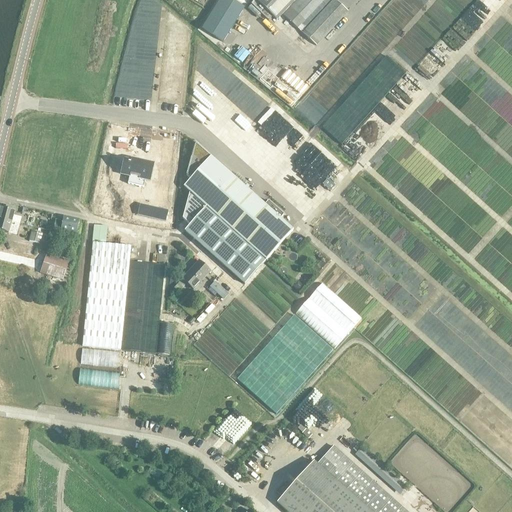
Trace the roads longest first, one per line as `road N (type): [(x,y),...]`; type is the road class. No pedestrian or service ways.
road 1 (unclassified): [(217,469),(166,437),(0,407)]
road 2 (track): [(253,499),(297,451),(326,435),(411,511)]
road 3 (tertiary): [(0,154),(37,0)]
